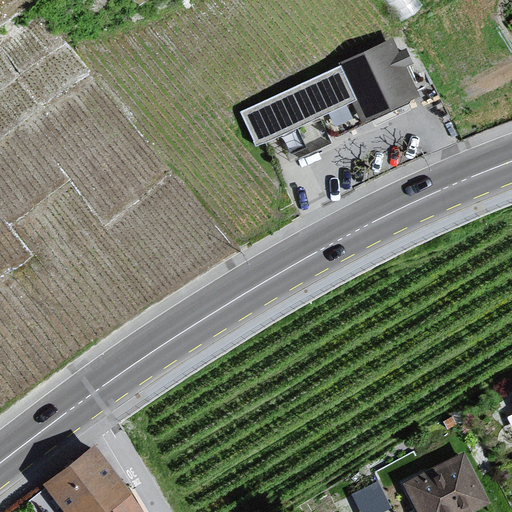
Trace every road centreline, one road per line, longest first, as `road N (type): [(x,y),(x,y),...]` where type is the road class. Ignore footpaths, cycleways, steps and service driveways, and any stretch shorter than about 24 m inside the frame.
road 1 (primary): [(511,161),(343,237),(88,396)]
road 2 (residential): [(88,396),(160,511)]
